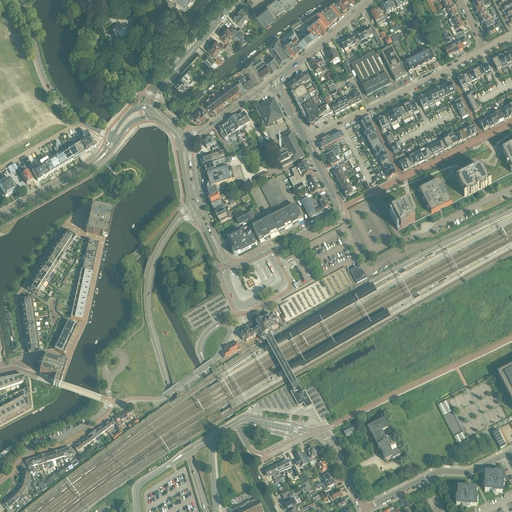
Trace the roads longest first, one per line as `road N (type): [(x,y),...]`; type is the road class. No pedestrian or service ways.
road 1 (secondary): [(206,511),(147,302),(158,249),(194,206)]
road 2 (secondary): [(194,206),(229,265),(333,217),(337,203),(304,139)]
road 3 (unclassified): [(304,139),(485,49)]
road 4 (residential): [(511,188),(402,239),(375,193)]
road 5 (residential): [(364,510),(435,470),(469,472),(504,454)]
road 6 (residential): [(24,362),(15,299),(65,224)]
road 7 (residential): [(15,465),(103,412),(107,374)]
road 8 (unclassified): [(80,120),(44,79),(10,0)]
road 9 (secondary): [(273,79),(369,0)]
road 10 (residential): [(282,511),(260,464),(322,430)]
